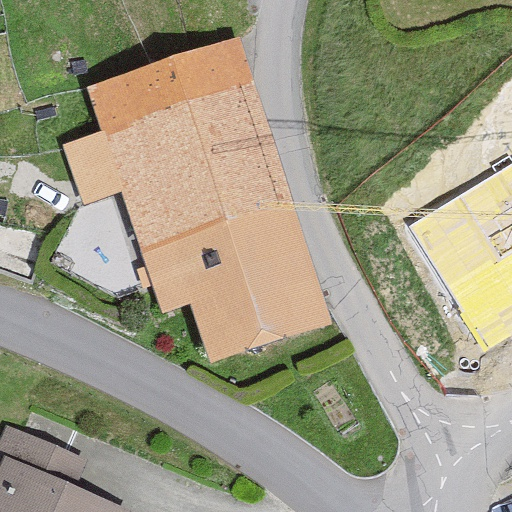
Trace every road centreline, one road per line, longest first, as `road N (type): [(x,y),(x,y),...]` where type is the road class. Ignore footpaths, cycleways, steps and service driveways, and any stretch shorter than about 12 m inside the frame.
road 1 (residential): [(453,442),(407,404),(357,318),(306,203),(282,117),(280,28),(288,0)]
road 2 (unclassified): [(343,511),(215,418),(0,316)]
